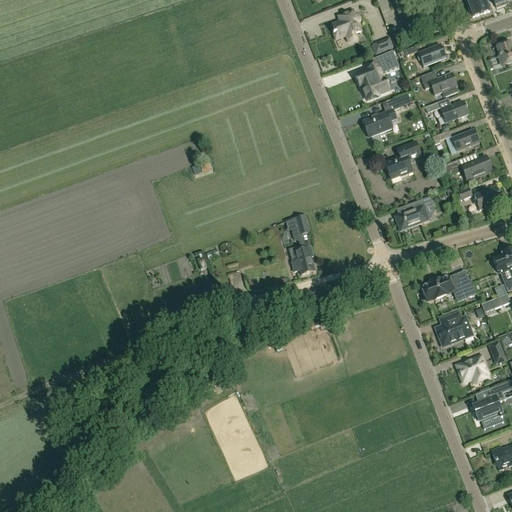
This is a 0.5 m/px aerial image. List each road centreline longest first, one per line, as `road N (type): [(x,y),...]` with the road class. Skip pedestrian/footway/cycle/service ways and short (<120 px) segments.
road 1 (residential): [(384,262),(281,0)]
road 2 (track): [(130,354),(246,299),(384,262)]
road 3 (residential): [(481,511),(384,262)]
road 4 (track): [(130,354),(0,405)]
road 5 (residential): [(384,262),(511,223)]
road 6 (residential): [(511,160),(463,37)]
